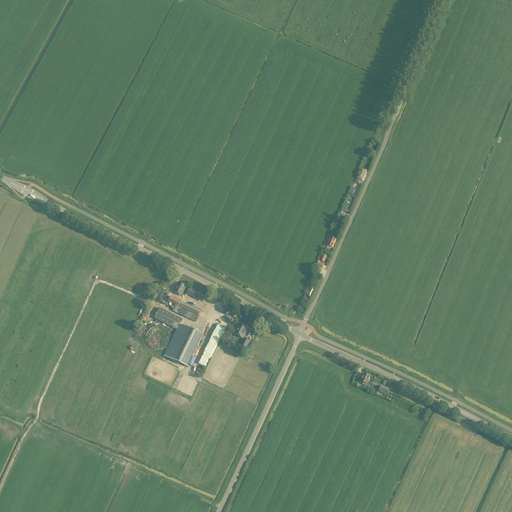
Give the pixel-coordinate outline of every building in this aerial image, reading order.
[(359,175),(357,179),(362,181),(366,172),(361,170),(360,173),(358,172),(357,174),(359,175)] [(331,237),(327,246),(333,248),(338,235),(333,233),(331,237)] [(179,283),(174,293),(181,297),(186,286),(179,283)] [(190,288),(187,293),(203,301),(206,296),(190,288)] [(171,297),(168,303),(175,306),(172,311),(196,323),(202,311),(171,297)] [(176,329),(178,325),(179,325),(182,319),(159,308),(154,319),(176,329)] [(202,335),(180,324),(165,356),(187,367),(202,335)] [(240,324),(234,334),(242,339),(248,328),(240,324)] [(244,338),(240,346),(246,350),(251,342),(244,338)] [(361,378),(360,382),(363,383),(363,385),(369,388),(371,383),(368,382),(370,376),(364,374),(363,378),(361,378)] [(382,386),(379,392),(387,395),(389,389),(382,386)]
